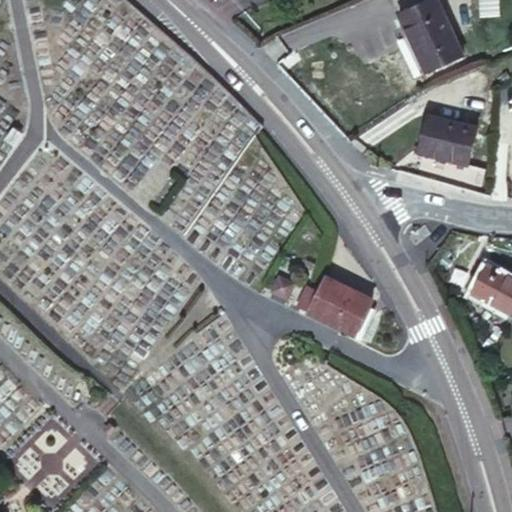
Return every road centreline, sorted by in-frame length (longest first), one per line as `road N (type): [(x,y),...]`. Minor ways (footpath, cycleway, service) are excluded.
road 1 (tertiary): [(493,511),(455,390),(393,265),(349,199)]
road 2 (tertiary): [(349,199),(216,46),(163,0)]
road 3 (residential): [(511,216),(485,218),(376,194),(349,199)]
